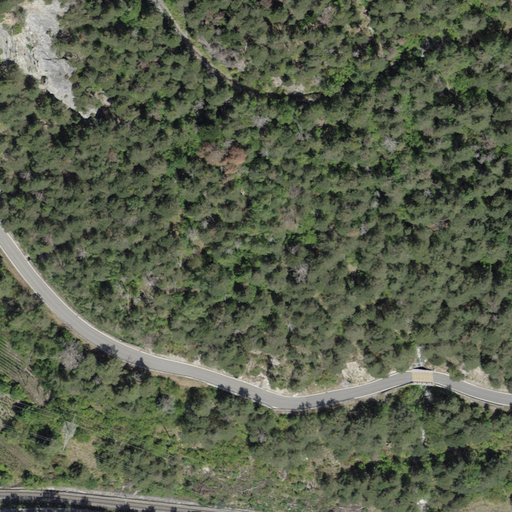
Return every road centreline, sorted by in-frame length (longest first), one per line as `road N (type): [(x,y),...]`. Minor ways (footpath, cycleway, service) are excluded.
road 1 (unclassified): [(0,233),(72,320),(128,355),(285,403),(406,376),(511,400)]
road 2 (track): [(511,35),(486,28),(372,77),(287,98),(232,83),(152,0)]
